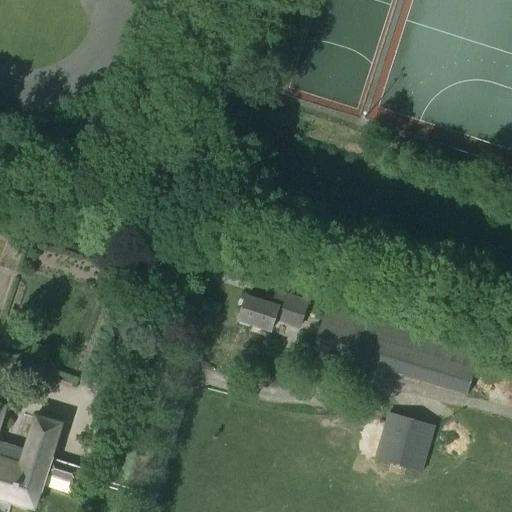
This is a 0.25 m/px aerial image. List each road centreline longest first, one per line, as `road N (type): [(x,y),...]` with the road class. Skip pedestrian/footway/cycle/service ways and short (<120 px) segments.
road 1 (unclassified): [(181,396),(190,339),(168,214),(241,0)]
road 2 (track): [(146,511),(181,396)]
